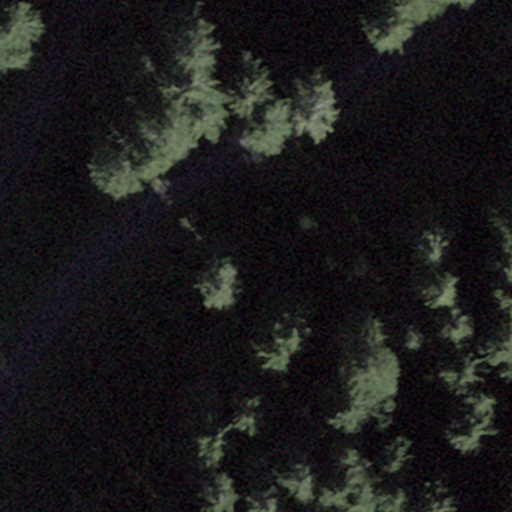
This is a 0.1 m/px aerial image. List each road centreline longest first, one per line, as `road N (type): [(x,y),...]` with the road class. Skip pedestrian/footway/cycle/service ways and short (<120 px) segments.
road 1 (track): [(465,0),(340,93),(177,185),(105,241),(0,393)]
road 2 (track): [(0,175),(68,0)]
